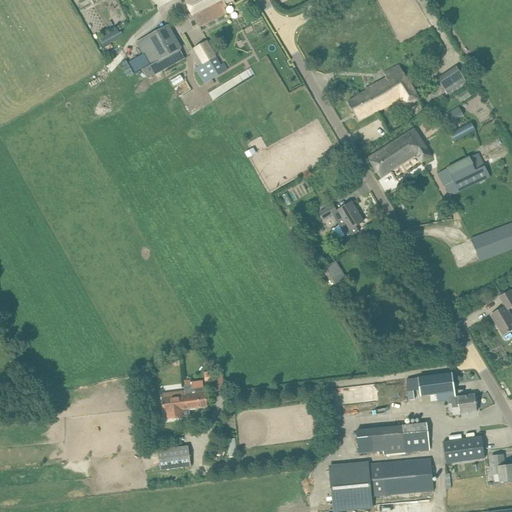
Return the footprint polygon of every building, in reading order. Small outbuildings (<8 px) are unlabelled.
[(181,0),(180,1),(182,5),(185,3),(199,28),(218,18),(227,13),(224,8),(227,7),(225,3),(231,0),(181,0)] [(102,41),(119,35),(116,27),(99,34),(102,41)] [(149,65),(142,70),(147,79),(184,58),(167,27),(138,44),(149,65)] [(197,67),(206,83),(229,70),(225,63),(222,65),(207,40),(190,50),(199,65),(197,67)] [(256,76),(214,102),(230,129),(287,94),(266,58),(251,68),(256,76)] [(359,121),(367,116),(377,111),(401,99),(405,106),(417,100),(398,66),(384,74),(386,78),(365,89),(366,91),(349,102),(359,121)] [(447,93),(465,81),(458,71),(440,83),(447,93)] [(446,115),(451,122),(464,114),(460,107),(446,115)] [(451,132),(456,142),(477,131),(472,122),(451,132)] [(376,153),(368,159),(380,178),(386,174),(391,170),(397,166),(417,154),(422,162),(431,156),(414,129),(376,153)] [(469,158),(447,169),(459,191),(490,176),(478,153),(469,158)] [(450,196),(459,191),(447,169),(438,173),(450,196)] [(347,239),(350,237),(359,231),(356,226),(363,222),(351,202),(336,211),(333,205),(320,213),(324,220),(332,215),(347,239)] [(290,223),(295,232),(299,230),(294,221),(290,223)] [(480,262),(489,258),(511,249),(511,222),(471,239),(480,262)] [(335,282),(344,278),(336,263),(327,268),(335,282)] [(503,336),(511,331),(511,330),(511,317),(507,310),(511,307),(511,293),(511,291),(499,297),(505,307),(491,315),(496,325),(498,324),(504,334),(503,335),(503,336)] [(458,400),(456,400),(452,373),(406,379),(408,391),(420,389),(422,404),(449,400),(449,403),(451,403),(452,409),(460,408),(460,414),(477,411),(475,394),(458,397),(458,400)] [(191,385),(184,386),(186,397),(188,409),(207,407),(206,401),(208,400),(207,395),(205,394),(205,393),(204,393),(204,388),(194,389),(194,391),(192,391),(191,385)] [(186,397),(163,400),(164,411),(167,411),(168,419),(174,418),(183,417),(183,410),(188,409),(186,397)] [(427,423),(382,427),(358,430),(361,452),(384,450),(385,454),(429,449),(427,423)] [(218,448),(227,452),(233,440),(224,436),(218,448)] [(446,464),(475,460),(485,458),(481,437),(443,442),(446,464)] [(188,446),(159,450),(161,470),(191,466),(188,446)] [(491,456),(493,466),(493,475),(500,474),(500,482),(511,480),(511,465),(500,467),(500,462),(504,462),(503,455),(491,456)] [(329,467),(333,511),(373,507),(372,496),(434,490),(431,458),(371,463),(329,467)]
